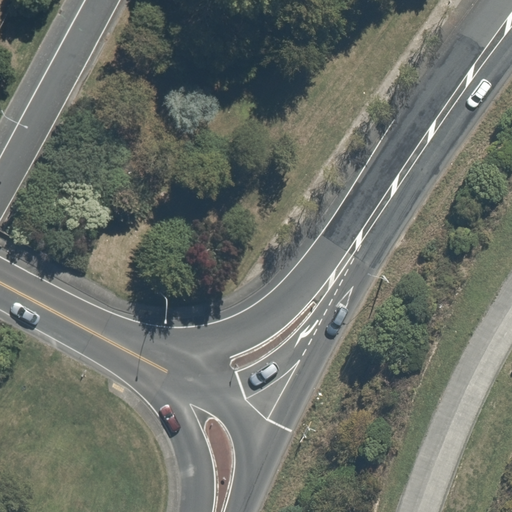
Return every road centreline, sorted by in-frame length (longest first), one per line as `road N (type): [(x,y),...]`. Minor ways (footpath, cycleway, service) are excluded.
road 1 (tertiary): [(339,271),(511,18)]
road 2 (tertiary): [(136,355),(187,355),(248,335),(339,271)]
road 3 (tertiary): [(0,186),(101,0)]
road 4 (tertiary): [(338,293),(336,313),(256,482)]
road 5 (tertiary): [(338,293),(279,364),(216,395)]
road 6 (secondary): [(136,355),(0,282)]
road 7 (secondary): [(197,511),(197,463),(164,395)]
